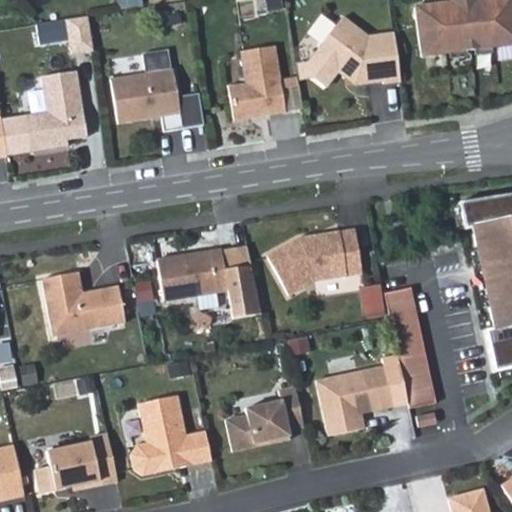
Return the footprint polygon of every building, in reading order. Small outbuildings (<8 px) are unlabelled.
[(511,0),(473,0),(450,3),(414,8),(421,57),(511,44),(511,0)] [(85,17),(63,21),(68,55),(90,52),(85,17)] [(383,82),(400,79),(394,34),(367,37),(341,18),(304,62),(295,64),(297,79),(309,78),(324,91),(340,72),(345,75),(353,74),(355,83),(382,79),(383,82)] [(281,87),(275,46),(240,51),(246,83),(228,86),(233,121),(252,117),(255,113),(268,111),(269,115),(285,112),(285,111),(281,87)] [(163,132),(202,126),(197,94),(177,95),(173,70),(170,70),(166,50),(142,54),(145,74),(110,80),(117,124),(161,117),(163,132)] [(86,138),(76,72),(41,78),(46,113),(26,116),(30,145),(46,142),(48,150),(67,146),(66,141),(86,138)] [(353,74),(345,75),(355,83),(353,74)] [(299,84),(281,87),(285,111),(302,108),(299,84)] [(46,142),(30,145),(31,152),(48,150),(46,142)] [(483,331),(493,373),(511,369),(511,194),(458,202),(460,207),(464,229),(464,230),(472,228),(477,249),(489,307),(493,329),(483,331)] [(464,229),(460,207),(452,208),(456,230),(464,229)] [(314,282),(362,275),(354,229),(315,235),(311,240),(311,242),(306,243),(306,237),(299,238),(266,256),(288,296),(314,282)] [(489,307),(477,249),(469,251),(480,309),(489,307)] [(221,253),(221,252),(196,256),(196,259),(187,261),(187,257),(156,261),(162,302),(227,293),(231,321),(262,317),(247,250),(221,253)] [(77,273),(41,279),(52,337),(125,323),(118,287),(90,292),(87,296),(82,297),(81,293),(77,273)] [(137,280),(139,301),(155,299),(152,279),(137,280)] [(410,288),(384,294),(409,408),(435,403),(410,288)] [(368,304),(370,317),(385,315),(383,302),(368,304)] [(187,361),(168,365),(171,379),(190,375),(187,361)] [(393,407),(384,365),(315,380),(327,436),(364,428),(361,414),(360,410),(370,407),(371,411),(393,407)] [(511,377),(511,369),(494,373),(496,381),(511,377)] [(92,378),(78,381),(80,393),(95,389),(92,378)] [(304,429),(295,387),(278,391),(280,401),(244,409),(246,416),(225,420),(232,452),(254,447),(253,444),(269,441),(269,444),(290,440),(288,432),(304,429)] [(177,396),(137,404),(146,443),(136,445),(130,455),(133,469),(143,475),(162,471),(161,466),(174,464),(174,468),(211,461),(205,432),(185,436),(177,396)] [(434,412),(416,416),(418,427),(436,423),(434,412)] [(91,442),(100,485),(117,481),(107,434),(90,437),(91,442)] [(91,442),(46,452),(54,491),(72,487),(84,485),(84,489),(100,485),(91,442)] [(0,501),(8,500),(0,459),(0,501)] [(511,478),(500,486),(511,504),(511,478)] [(488,511),(483,489),(448,498),(451,511),(488,511)]
